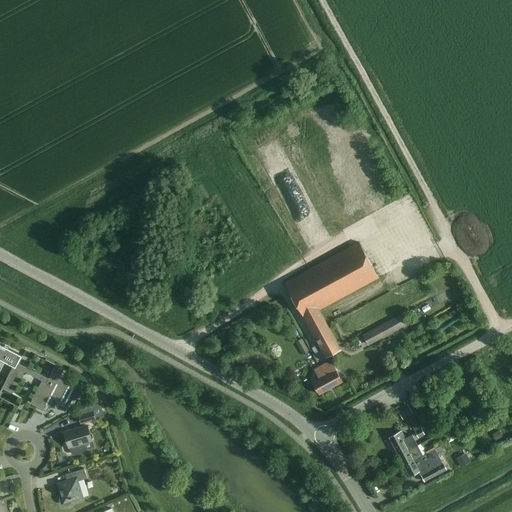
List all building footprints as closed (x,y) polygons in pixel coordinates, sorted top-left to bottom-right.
[(319,310),(378,277),(359,242),(285,283),(304,318),(305,317),(326,357),(340,349),(319,310)] [(368,344),(404,325),(399,316),(364,335),(368,344)] [(302,339),(297,342),(303,354),(309,350),(302,339)] [(78,387),(59,377),(64,368),(46,359),(45,360),(55,365),(48,378),(18,362),(22,355),(0,343),(0,358),(13,366),(0,391),(0,393),(2,388),(21,398),(22,398),(13,393),(24,372),(42,381),(31,402),(28,401),(48,412),(48,411),(47,411),(54,398),(56,400),(55,402),(67,408),(65,411),(65,412),(78,387)] [(313,381),(320,394),(342,382),(332,363),(325,367),(324,364),(315,369),(319,377),(313,381)] [(100,403),(77,410),(79,415),(81,423),(95,419),(104,416),(100,403)] [(407,404),(398,409),(403,418),(412,414),(407,404)] [(423,426),(421,422),(412,426),(418,437),(424,434),(421,427),(423,426)] [(87,425),(64,432),(69,448),(70,447),(72,454),(74,455),(82,452),(83,450),(81,444),(92,441),(87,425)] [(499,430),(492,434),(496,440),(503,436),(499,430)] [(399,432),(389,437),(393,444),(398,455),(417,445),(412,435),(403,439),(399,432)] [(433,444),(424,449),(427,453),(435,449),(433,444)] [(417,445),(398,455),(404,465),(419,458),(423,456),(417,445)] [(435,449),(427,453),(429,457),(437,453),(435,449)] [(419,458),(404,465),(409,476),(419,471),(421,474),(421,475),(436,467),(441,465),(444,471),(446,470),(437,453),(429,457),(427,453),(423,456),(419,458)] [(465,453),(456,458),(461,467),(470,462),(465,453)] [(441,465),(436,467),(439,473),(444,471),(441,465)] [(436,467),(421,475),(425,481),(439,473),(436,467)] [(71,501),(71,500),(83,497),(78,481),(87,478),(84,468),(69,473),(71,479),(58,483),(61,495),(61,496),(60,497),(60,498),(60,499),(60,500),(60,501),(61,502),(62,503),(63,504),(64,504),(65,504),(66,504),(67,504),(68,504),(69,503),(70,502),(71,501)] [(135,511),(128,495),(99,509),(100,511),(135,511)] [(0,511),(9,511),(5,498),(0,499),(0,511)]
